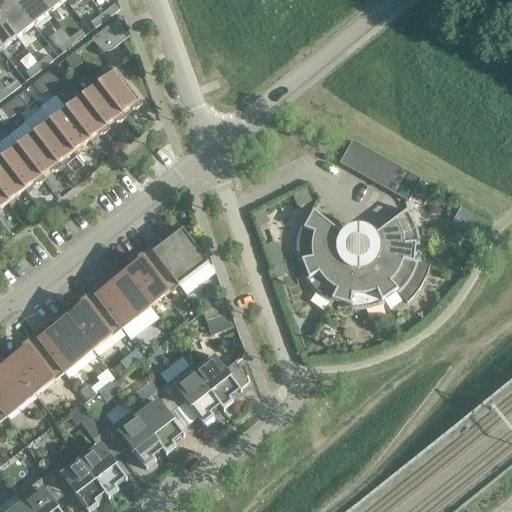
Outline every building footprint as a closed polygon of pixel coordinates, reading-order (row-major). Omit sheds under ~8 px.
[(33,27),(12,0),(6,0),(0,5),(0,17),(17,39),(33,27)] [(49,14),(38,0),(12,0),(33,27),(49,14)] [(66,2),(64,0),(38,0),(49,14),(66,2)] [(115,5),(102,15),(106,22),(119,12),(115,5)] [(106,22),(102,15),(90,24),(95,30),(106,22)] [(17,39),(0,17),(0,50),(1,52),(17,39)] [(130,37),(122,17),(92,40),(98,49),(100,50),(101,51),(103,52),(105,52),(107,52),(110,52),(112,51),(130,37)] [(81,31),(69,40),(74,46),(85,38),(81,31)] [(74,46),(69,40),(58,49),(63,55),(74,46)] [(82,65),(74,54),(65,61),(73,72),(82,65)] [(48,56),(37,65),(42,71),(53,63),(48,56)] [(42,71),(37,65),(26,74),(30,80),(42,71)] [(115,73),(98,86),(122,117),(123,116),(131,110),(132,112),(136,112),(139,110),(142,108),(112,69),(115,73)] [(59,83),(51,72),(42,79),(50,90),(59,83)] [(50,90),(42,79),(33,86),(41,97),(50,90)] [(16,81),(5,90),(9,96),(21,87),(16,81)] [(122,117),(98,86),(82,98),(106,129),(107,128),(115,123),(116,124),(120,124),(123,122),(126,120),(123,116),(122,117)] [(0,103),(9,96),(5,90),(0,93),(0,103)] [(26,108),(18,97),(9,104),(17,115),(26,108)] [(106,129),(82,98),(66,110),(90,142),(99,135),(100,136),(104,137),(106,135),(107,135),(110,132),(107,128),(106,129)] [(17,115),(9,104),(0,111),(9,121),(17,115)] [(90,142),(66,110),(50,123),(74,154),(90,142)] [(74,154),(50,123),(33,135),(57,167),(59,166),(74,154)] [(57,167),(33,135),(17,148),(41,179),(42,178),(50,172),(51,174),(55,174),(58,172),(61,169),(59,166),(57,167)] [(352,143),(340,164),(408,202),(420,180),(352,143)] [(41,179),(17,148),(1,160),(25,191),(34,185),(35,186),(39,186),(42,184),(42,185),(45,182),(42,178),(41,179)] [(25,191),(1,160),(0,160),(0,192),(9,204),(25,191)] [(0,210),(9,204),(0,192),(0,210)] [(409,216),(407,212),(373,237),(375,239),(376,242),(377,244),(377,247),(373,247),(373,254),(377,255),(413,264),(414,263),(415,247),(419,247),(419,245),(419,241),(418,238),(417,233),(416,230),(415,226),(413,222),(411,219),(409,216)] [(346,239),(313,213),(304,228),(300,227),(299,229),(299,232),(297,236),(297,240),(296,245),(296,248),(296,252),(296,256),(297,261),(298,264),(302,263),(302,262),(338,254),(338,253),(338,252),(338,249),(338,247),(339,244),(342,245),(346,239)] [(160,240),(149,248),(179,289),(180,288),(179,287),(208,265),(200,241),(198,241),(200,245),(196,249),(182,231),(164,245),(160,240)] [(179,289),(149,248),(137,257),(141,262),(124,275),(150,309),(178,288),(179,289)] [(342,252),(338,253),(338,254),(302,262),(302,263),(307,278),(304,280),(306,284),(309,287),(312,291),(313,292),(315,294),(318,297),(321,299),(326,303),(331,305),(333,302),(332,301),(349,267),(348,267),(347,266),(345,265),(343,263),(342,262),(341,261),(345,259),(342,252)] [(369,261),(364,264),(365,268),(366,268),(382,302),(396,293),(406,305),(409,303),(412,300),(414,297),(417,293),(421,287),(423,284),(424,281),(426,277),(427,273),(428,271),(429,267),(414,263),(413,264),(377,255),(376,258),(375,260),(373,262),(372,264),(369,261)] [(350,264),(348,267),(349,267),(332,301),(333,302),(348,307),(347,310),(350,311),(354,311),(360,311),(366,311),(370,310),(375,309),(379,308),(384,305),(382,302),(366,268),(365,268),(364,269),(362,269),(359,270),(356,269),(356,266),(350,264)] [(279,284),(289,281),(285,268),(275,271),(279,284)] [(150,309),(124,275),(107,288),(103,283),(92,292),(122,332),(123,332),(122,331),(150,309)] [(122,332),(92,292),(80,301),(84,306),(67,319),(93,353),(121,331),(122,333),(122,332)] [(206,323),(230,314),(224,297),(202,314),(206,323)] [(93,353),(67,319),(50,332),(46,327),(34,336),(65,376),(64,374),(93,353)] [(65,376),(34,336),(23,345),(26,350),(9,363),(35,397),(63,375),(64,377),(65,376)] [(203,365),(193,373),(220,408),(219,408),(223,413),(224,412),(224,411),(233,404),(230,400),(239,393),(240,394),(241,394),(240,392),(249,385),(247,378),(243,366),(239,370),(235,364),(223,373),(214,361),(206,368),(203,365)] [(35,397),(9,363),(0,369),(0,410),(7,420),(8,420),(7,418),(35,397)] [(115,380),(125,372),(120,366),(110,374),(115,380)] [(189,368),(171,382),(161,390),(177,411),(185,404),(203,427),(213,419),(210,415),(219,408),(220,408),(193,373),(189,368)] [(125,384),(122,380),(114,386),(120,394),(124,390),(125,384)] [(85,390),(80,393),(86,401),(94,395),(91,391),(85,390)] [(177,411),(161,390),(132,412),(163,452),(162,452),(166,457),(167,456),(166,456),(176,448),(173,444),(182,437),(183,439),(184,438),(168,417),(177,411)] [(163,452),(132,412),(104,434),(119,455),(128,448),(146,471),(156,463),(153,459),(162,452),(163,452)] [(93,442),(104,434),(94,421),(84,429),(93,442)] [(119,455),(104,434),(93,442),(99,450),(91,456),(89,452),(78,460),(105,496),(104,496),(108,501),(109,500),(109,499),(118,492),(115,488),(124,481),(125,483),(126,482),(111,461),(119,455)] [(105,496),(78,460),(68,468),(71,471),(63,477),(57,469),(46,477),(62,498),(70,492),(85,511),(91,511),(98,507),(95,503),(104,496),(105,496)] [(62,498),(46,477),(17,499),(21,503),(27,511),(58,511),(53,505),(62,498)] [(27,511),(21,503),(10,511),(27,511)]
